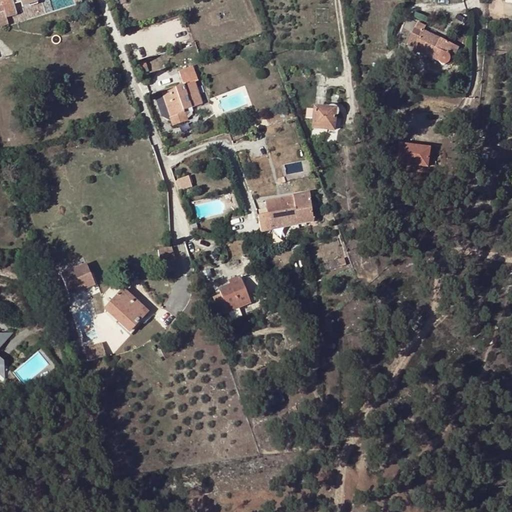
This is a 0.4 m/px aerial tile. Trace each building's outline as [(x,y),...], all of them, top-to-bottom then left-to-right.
[(0,0),(0,12),(4,12),(6,19),(17,15),(14,5),(12,0),(0,0)] [(0,12),(0,28),(9,26),(6,19),(4,12),(0,12)] [(448,55),(452,46),(423,32),(426,27),(416,23),(407,45),(414,48),(413,51),(441,64),(443,65),(446,64),(449,62),(449,61),(450,59),(449,57),(449,56),(448,55)] [(128,50),(134,64),(190,43),(188,38),(135,58),(132,48),(128,50)] [(458,49),(452,46),(448,55),(449,56),(449,57),(453,59),(458,49)] [(190,57),(176,62),(184,86),(162,94),(170,119),(171,118),(174,126),(187,121),(184,111),(202,104),(195,83),(199,81),(190,57)] [(396,92),(384,91),(382,106),(394,108),(396,92)] [(336,109),(314,107),(314,114),(310,114),(308,131),(312,132),(313,128),(334,130),(336,109)] [(400,145),(397,164),(401,164),(427,168),(428,159),(429,149),(400,145)] [(176,180),(179,189),(191,186),(189,177),(176,180)] [(294,198),(296,211),(312,208),(310,195),(294,198)] [(268,216),(296,211),(294,198),(291,198),(265,202),(268,216)] [(299,226),(307,224),(314,223),(312,208),(296,211),(299,226)] [(261,233),(299,226),(296,211),(268,216),(259,218),(258,218),(261,233)] [(299,226),(302,240),(311,239),(307,224),(299,226)] [(294,257),(306,253),(304,248),(303,243),(291,247),(294,257)] [(175,276),(169,250),(152,254),(155,269),(151,270),(152,276),(156,275),(158,280),(175,276)] [(329,265),(324,266),(326,272),(347,265),(344,258),(329,263),(329,265)] [(88,268),(62,276),(68,297),(94,290),(88,268)] [(227,282),(229,286),(242,280),(240,277),(227,282)] [(242,280),(229,286),(219,290),(221,296),(214,298),(221,316),(240,309),(238,304),(249,300),(244,286),(242,280)] [(130,284),(122,293),(130,301),(139,291),(130,284)] [(130,301),(122,293),(106,311),(118,321),(129,332),(139,321),(137,319),(143,312),(130,301)] [(238,304),(240,309),(251,304),(249,300),(238,304)] [(333,321),(325,320),(324,332),(332,333),(333,321)] [(142,323),(139,321),(129,332),(118,321),(115,324),(130,337),(142,323)] [(0,377),(6,383),(4,361),(0,357),(0,348),(14,333),(0,333),(0,377)] [(81,350),(84,361),(105,355),(103,348),(96,350),(95,346),(81,350)] [(22,352),(18,357),(22,361),(26,357),(22,352)]
